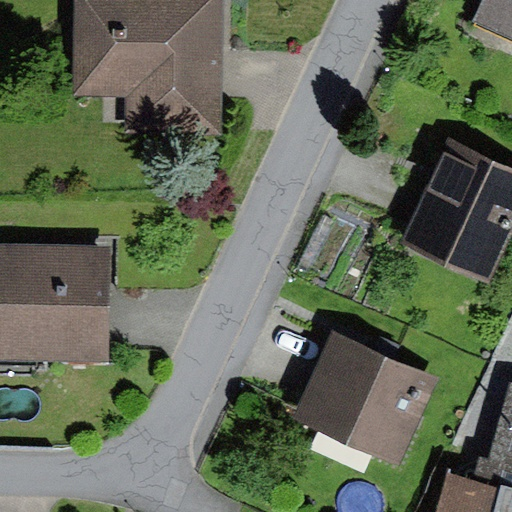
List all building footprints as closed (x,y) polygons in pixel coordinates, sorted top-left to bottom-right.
[(224,0),(75,0),(73,97),(127,98),(126,131),(221,134),(224,0)] [(511,0),(488,0),(476,27),(511,42),(511,0)] [(511,238),(511,172),(452,144),(403,243),(489,285),(511,238)] [(112,250),(0,247),(0,361),(110,363),(112,250)] [(442,382),(333,334),(294,421),(403,469),(442,382)] [(475,480),(453,473),(441,511),(511,511),(511,412),(497,462),(482,457),(475,480)]
